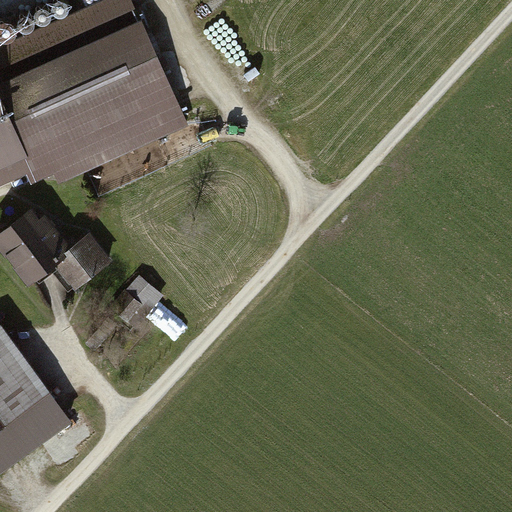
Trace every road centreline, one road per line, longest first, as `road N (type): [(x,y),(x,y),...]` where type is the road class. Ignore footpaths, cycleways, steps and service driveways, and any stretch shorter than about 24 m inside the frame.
road 1 (track): [(45,511),(511,11)]
road 2 (track): [(167,0),(320,215)]
